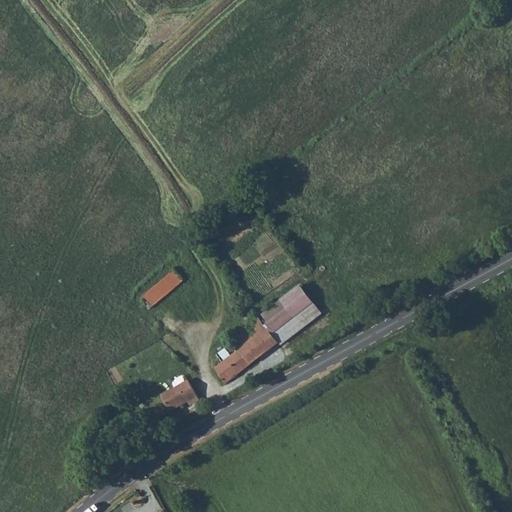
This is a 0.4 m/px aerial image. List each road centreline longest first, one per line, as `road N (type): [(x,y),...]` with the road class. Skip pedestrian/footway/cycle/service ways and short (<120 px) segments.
road 1 (secondary): [(511,259),(173,445),(84,511)]
road 2 (track): [(224,416),(201,364),(221,309),(212,274),(159,206)]
